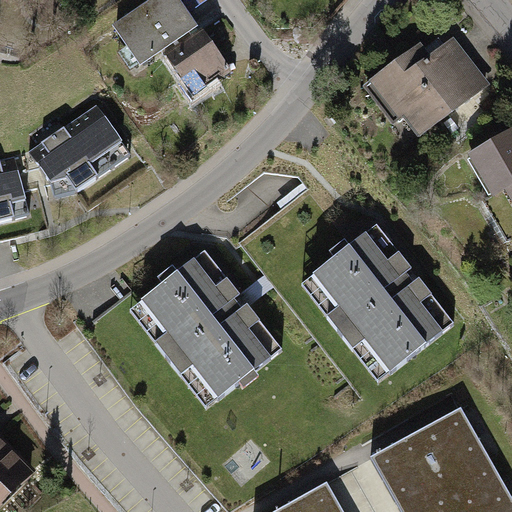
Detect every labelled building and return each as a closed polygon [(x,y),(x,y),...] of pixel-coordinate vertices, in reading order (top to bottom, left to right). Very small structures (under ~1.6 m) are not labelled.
[(166,57),(192,39),(187,32),(194,28),(175,0),(158,0),(116,29),(141,64),(161,50),(166,57)] [(192,39),(166,57),(192,95),(229,70),(203,31),(192,39)] [(406,58),(378,79),(380,81),(372,87),(390,110),(398,104),(421,134),(485,86),(468,64),(463,69),(446,47),(427,62),(421,54),(410,62),(406,58)] [(122,144),(97,107),(29,154),(40,170),(51,186),(67,181),(76,194),(98,179),(90,167),(122,144)] [(511,132),(472,156),(495,195),(511,184),(511,132)] [(131,157),(122,144),(90,167),(98,179),(131,157)] [(29,154),(15,158),(19,175),(40,170),(29,154)] [(10,206),(26,202),(19,175),(15,158),(0,161),(0,224),(15,220),(10,206)] [(55,200),(76,194),(67,181),(51,186),(55,200)] [(10,206),(15,220),(30,217),(26,202),(10,206)] [(377,227),(313,277),(390,375),(454,325),(419,281),(414,286),(410,281),(406,276),(412,271),(377,227)] [(205,253),(141,303),(218,401),(282,351),(205,253)] [(327,485),(279,511),(511,511),(511,498),(461,409),(371,460),(359,466),(327,485)] [(0,504),(31,474),(0,443),(0,504)]
